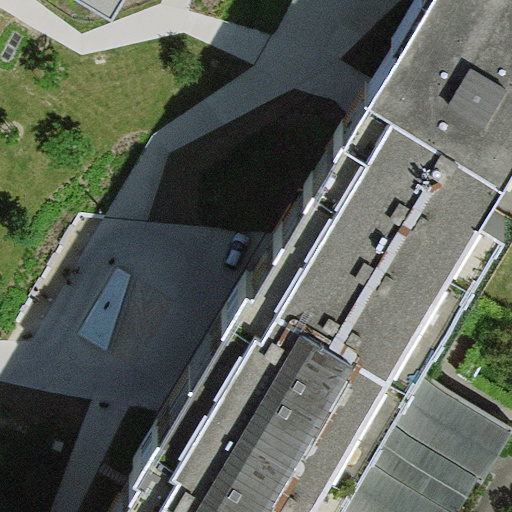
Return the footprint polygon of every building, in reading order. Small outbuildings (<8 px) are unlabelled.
[(94,0),(109,9),(114,0),(94,0)] [(341,0),(354,8),(404,37),(426,0),(341,0)] [(511,0),(426,0),(404,37),(376,85),(507,162),(511,153),(511,0)] [(507,162),(376,85),(358,115),(286,236),(180,415),(122,511),(327,511),(332,505),(416,366),(508,213),(480,197),(489,184),(498,172),(507,162)] [(511,422),(416,366),(332,505),(343,511),(464,511),(511,431),(511,422)]
